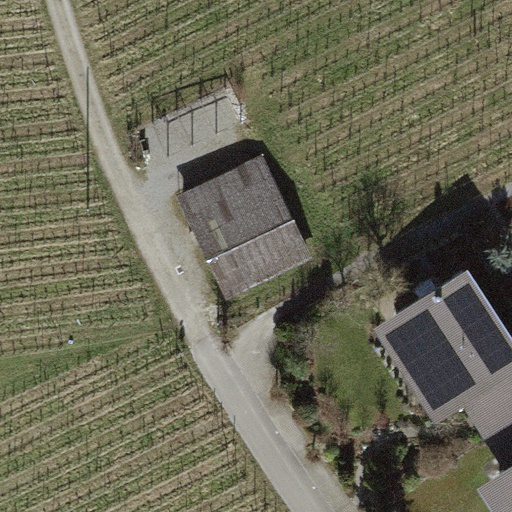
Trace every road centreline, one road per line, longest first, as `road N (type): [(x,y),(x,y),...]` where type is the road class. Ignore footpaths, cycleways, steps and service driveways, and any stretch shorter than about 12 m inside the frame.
road 1 (track): [(210,347),(132,186),(65,0)]
road 2 (residential): [(319,511),(210,347)]
